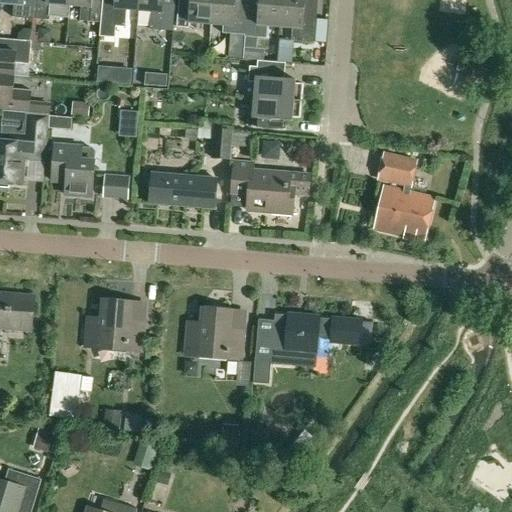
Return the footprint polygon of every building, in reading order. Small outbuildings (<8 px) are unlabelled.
[(14,4),(13,17),(34,19),(35,0),(2,0),(2,3),(14,4)] [(69,19),(70,6),(69,6),(69,0),(35,0),(34,19),(49,20),(50,17),(69,19)] [(81,7),(80,21),(102,23),(102,16),(103,0),(69,0),(69,6),(81,7)] [(139,10),(139,0),(116,0),(115,17),(102,16),(102,23),(100,36),(116,38),(117,26),(126,27),(128,9),(139,10)] [(138,25),(150,26),(150,29),(174,31),(176,6),(164,5),(164,0),(139,0),(139,10),(138,25)] [(213,24),(214,0),(191,0),(191,4),(179,3),(177,27),(190,28),(190,22),(213,24)] [(247,18),(235,16),(235,0),(214,0),(213,24),(224,25),(223,33),(245,35),(245,37),(246,37),(248,13),(247,13),(247,18)] [(246,37),(268,38),(269,26),(281,27),(283,0),(260,0),(259,14),(248,13),(246,37)] [(283,0),(281,27),(293,28),(292,40),(327,43),(329,20),(304,17),(305,0),(283,0)] [(0,74),(14,76),(15,76),(16,63),(30,64),(32,41),(4,39),(3,51),(0,50),(0,74)] [(265,50),(244,49),(243,60),(259,61),(264,61),(265,50)] [(257,83),(255,97),(303,101),(304,84),(285,83),(286,63),(264,61),(259,61),(258,67),(251,66),(249,82),(257,83)] [(97,83),(108,84),(109,67),(98,66),(97,83)] [(2,111),(22,113),(49,115),(50,102),(31,101),(32,89),(14,89),(14,76),(0,74),(0,98),(3,99),(2,111)] [(168,76),(159,75),(158,88),(167,88),(168,76)] [(301,119),(303,101),(255,97),(253,127),(264,129),(269,129),(283,129),(283,121),(294,122),(294,118),(301,119)] [(25,159),(45,161),(48,117),(29,115),(27,137),(9,136),(9,142),(0,141),(0,189),(7,190),(8,184),(23,185),(25,159)] [(50,128),(65,129),(72,130),(73,118),(51,116),(50,128)] [(213,138),(211,159),(231,161),(234,131),(199,128),(199,138),(213,138)] [(232,158),(250,160),(252,142),(234,140),(232,158)] [(93,197),(97,148),(84,147),(66,146),(56,145),(54,175),(65,176),(67,179),(66,195),(93,197)] [(419,159),(385,152),(378,181),(412,188),(419,159)] [(293,215),(295,194),(309,195),(311,175),(253,170),(254,163),(235,161),(233,188),(250,190),(249,208),(271,210),(271,213),(293,215)] [(215,208),(218,179),(153,174),(151,203),(215,208)] [(118,176),(116,200),(128,201),(130,177),(118,176)] [(426,242),(436,198),(384,186),(374,229),(426,242)] [(0,337),(1,328),(28,330),(31,294),(0,291),(0,337)] [(356,298),(355,316),(365,316),(366,298),(356,298)] [(141,351),(142,329),(130,327),(131,303),(105,301),(103,319),(89,318),(87,347),(141,351)] [(241,359),(243,336),(230,335),(232,311),(204,308),(202,331),(188,330),(186,355),(241,359)] [(360,344),(361,321),(276,314),(271,364),(307,367),(308,350),(315,351),(316,337),(333,339),(333,342),(360,344)] [(76,421),(82,376),(56,372),(49,417),(76,421)] [(133,466),(152,472),(159,447),(141,442),(133,466)] [(31,511),(42,480),(9,470),(5,483),(0,481),(0,511),(31,511)] [(135,511),(136,509),(104,499),(100,511),(88,508),(86,511),(135,511)]
